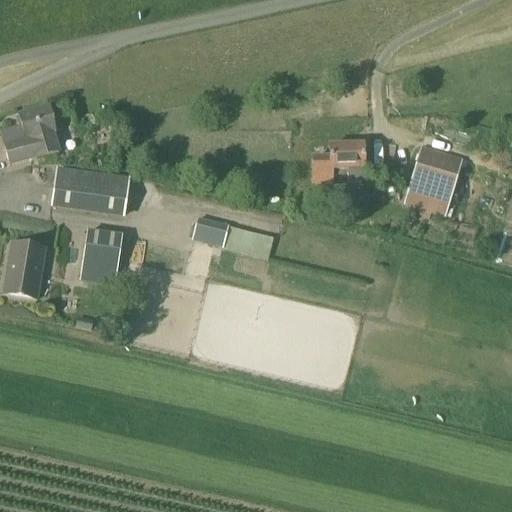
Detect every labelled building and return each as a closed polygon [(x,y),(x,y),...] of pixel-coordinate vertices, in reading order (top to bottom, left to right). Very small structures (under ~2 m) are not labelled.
[(55,134),(48,106),(19,114),(26,141),(4,147),(9,167),(58,155),(53,134),(55,134)] [(378,141),(377,160),(389,160),(389,141),(378,141)] [(329,147),(329,158),(312,159),(313,188),(361,187),(361,172),(363,172),(363,146),(329,147)] [(463,160),(421,148),(404,205),(445,217),(463,160)] [(129,179),(57,169),(51,207),(124,218),(129,179)] [(197,220),(191,242),(192,243),(221,250),(223,251),(228,228),(197,220)] [(86,233),(79,282),(114,287),(121,238),(86,233)] [(45,251),(10,245),(2,296),(37,301),(45,251)] [(77,317),(75,328),(90,331),(92,321),(77,317)]
